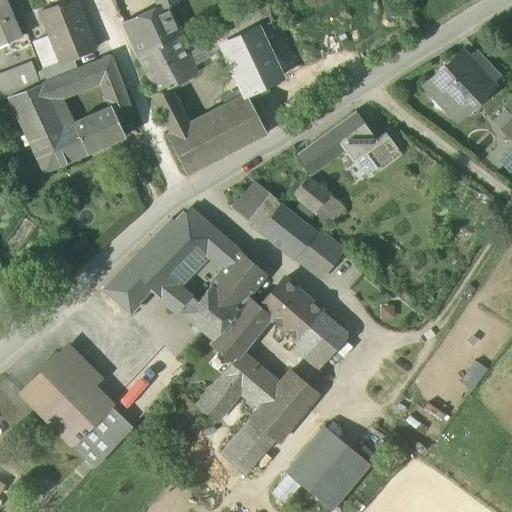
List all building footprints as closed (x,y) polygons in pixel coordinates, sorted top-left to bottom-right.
[(0,0),(0,45),(20,37),(3,0),(0,0)] [(58,62),(59,63),(72,58),(94,49),(74,0),(68,0),(39,12),(48,35),(58,62)] [(183,14),(176,0),(156,0),(160,8),(169,4),(175,18),(183,14)] [(244,94),(279,77),(257,30),(273,22),(264,3),(198,34),(209,56),(223,50),(244,94)] [(124,23),(139,58),(177,38),(182,35),(175,18),(169,4),(160,8),(124,23)] [(296,69),(273,22),(257,30),(279,77),(296,69)] [(58,62),(48,35),(30,42),(41,69),(58,62)] [(196,74),(177,38),(139,58),(158,94),(170,88),(196,74)] [(467,60),(491,85),(501,77),(476,50),(467,60)] [(35,56),(0,69),(0,99),(45,81),(35,56)] [(424,85),(455,117),(470,103),(469,102),(477,94),(481,99),(493,88),(491,85),(467,60),(463,56),(453,65),(455,67),(449,73),(447,71),(443,67),(424,85)] [(88,87),(100,82),(117,75),(110,57),(9,96),(44,171),(78,157),(70,138),(78,135),(72,122),(63,126),(49,95),(85,80),(88,87)] [(41,69),(46,81),(76,69),(72,58),(59,63),(58,62),(41,69)] [(100,82),(107,99),(123,92),(117,75),(100,82)] [(152,97),(163,118),(181,109),(170,88),(158,94),(152,97)] [(131,110),(123,92),(107,99),(110,106),(115,117),(131,110)] [(244,94),(188,123),(171,132),(166,134),(187,174),(264,134),(244,94)] [(511,143),(511,103),(492,122),(499,130),(511,143)] [(70,138),(78,157),(123,137),(115,117),(110,106),(72,122),(78,135),(70,138)] [(188,123),(181,109),(163,118),(171,132),(188,123)] [(376,141),(375,140),(369,132),(370,131),(355,111),(295,156),(310,176),(346,149),(353,158),(376,141)] [(376,141),(353,158),(366,176),(399,152),(385,133),(375,140),(376,141)] [(511,146),(497,161),(509,174),(511,170),(511,146)] [(291,194),(314,213),(329,196),(307,177),(291,194)] [(229,210),(258,234),(261,230),(281,206),(253,183),(229,210)] [(343,208),(329,196),(314,213),(327,225),(343,208)] [(261,230),(293,256),(313,232),(281,206),(261,230)] [(193,240),(208,253),(221,237),(189,209),(176,224),(170,219),(102,290),(128,314),(148,291),(163,274),(193,240)] [(315,230),(313,232),(293,256),(319,277),(341,251),(315,230)] [(237,250),(221,237),(208,253),(212,256),(224,267),(237,250)] [(172,287),(176,290),(212,256),(208,253),(193,240),(163,274),(172,287)] [(224,267),(209,286),(238,310),(249,298),(247,297),(264,274),(237,250),(224,267)] [(172,287),(163,274),(148,291),(161,301),(172,287)] [(283,280),(259,307),(272,317),(270,319),(297,343),(322,364),(345,338),(345,332),(283,280)] [(212,340),(238,310),(209,286),(197,301),(192,297),(190,299),(177,313),(212,340)] [(176,290),(172,287),(161,301),(177,313),(190,299),(176,290)] [(261,329),(270,319),(272,317),(259,307),(249,298),(238,310),(212,340),(209,344),(231,363),(232,364),(239,355),(252,341),(251,340),(260,329),(261,329)] [(67,343),(57,352),(92,387),(102,378),(67,343)] [(317,370),(322,364),(297,343),(292,349),(317,370)] [(21,392),(94,467),(132,427),(92,387),(57,352),(21,392)] [(240,393),(258,408),(276,387),(239,355),(232,364),(231,363),(195,405),(215,422),(240,393)] [(488,370),(476,361),(460,382),(473,391),(488,370)] [(290,370),(276,387),(258,408),(248,420),(251,422),(272,441),(275,443),(317,393),(290,370)] [(251,422),(243,432),(264,450),(272,441),(251,422)] [(331,510),(369,464),(323,426),(284,472),(331,510)] [(222,456),(244,474),(264,450),(243,432),(222,456)]
